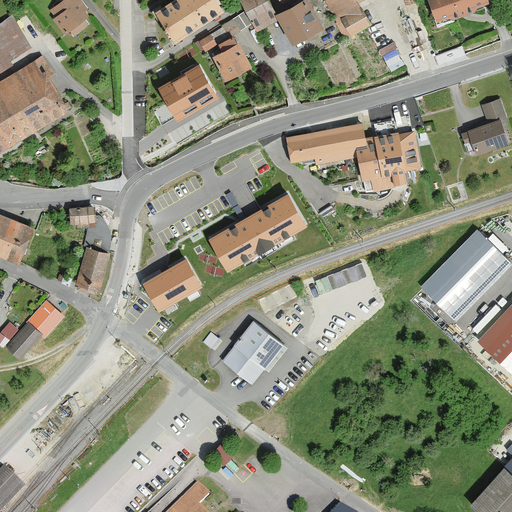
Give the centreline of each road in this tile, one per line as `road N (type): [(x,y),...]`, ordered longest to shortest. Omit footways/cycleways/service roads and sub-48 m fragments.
road 1 (tertiary): [(134,196),(207,151),(511,54)]
road 2 (residential): [(370,511),(195,387)]
road 3 (residential): [(134,196),(126,0)]
road 4 (residential): [(66,511),(195,387)]
road 5 (tertiary): [(0,447),(77,367),(108,317)]
road 6 (tertiary): [(2,200),(134,196)]
road 7 (tertiary): [(108,317),(134,196)]
road 8 (residential): [(0,262),(108,317)]
